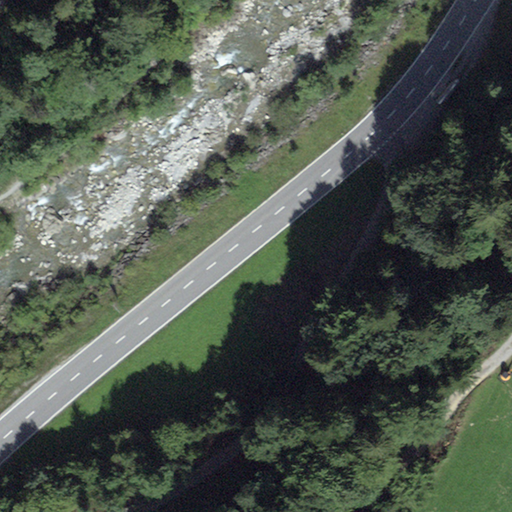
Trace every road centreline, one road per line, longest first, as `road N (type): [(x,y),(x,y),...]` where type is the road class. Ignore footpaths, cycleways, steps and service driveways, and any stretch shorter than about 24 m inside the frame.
road 1 (tertiary): [(469,0),(365,139),(0,447)]
road 2 (track): [(114,511),(231,447),(270,400),(381,214),(390,186),(365,139)]
road 3 (track): [(511,339),(396,464),(330,511)]
